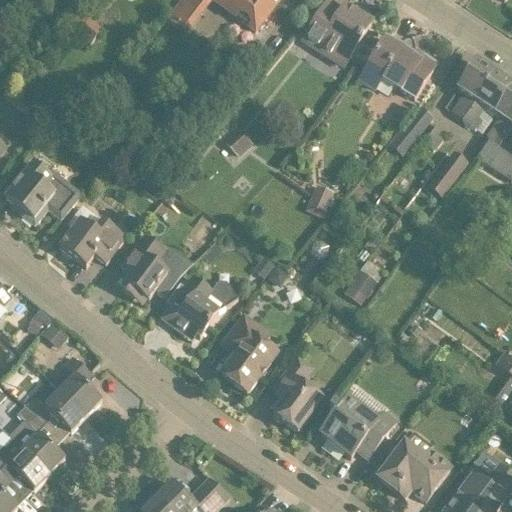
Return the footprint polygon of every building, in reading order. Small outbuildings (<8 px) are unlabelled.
[(185,0),(168,23),(186,37),(211,4),(255,38),(283,0),(185,0)] [(342,16),(327,7),(303,46),(344,71),(371,28),(345,12),(342,16)] [(61,24),(73,34),(84,20),(73,11),(61,24)] [(102,35),(84,20),(73,34),(90,49),(102,35)] [(382,85),(415,105),(436,70),(416,57),(414,60),(385,43),(359,85),(375,96),(382,85)] [(451,118),(462,125),(494,80),(475,67),(456,95),(463,99),(451,118)] [(511,94),(511,91),(494,80),(462,125),(483,138),(495,119),(511,94)] [(490,143),(490,144),(501,151),(503,148),(511,134),(511,94),(495,119),(501,122),(488,142),(490,143)] [(433,124),(420,114),(390,151),(403,161),(433,124)] [(432,158),(448,139),(437,130),(421,149),(432,158)] [(228,151),(238,162),(250,150),(240,139),(228,151)] [(511,153),(503,148),(501,151),(490,144),(477,163),(511,186),(511,185),(511,153)] [(451,158),(425,194),(438,203),(464,168),(451,158)] [(51,174),(48,178),(34,166),(6,201),(14,208),(11,211),(35,230),(48,213),(62,224),(82,198),(51,174)] [(318,189),(307,215),(323,222),(335,196),(318,189)] [(126,242),(102,225),(83,209),(67,230),(72,234),(59,252),(86,272),(94,261),(106,269),(126,242)] [(169,278),(156,269),(156,268),(166,255),(145,240),(123,271),(133,278),(122,293),(143,309),(147,304),(148,305),(169,278)] [(212,297),(192,282),(162,324),(192,346),(196,340),(200,343),(219,317),(238,305),(227,287),(219,287),(212,297)] [(0,307),(4,311),(12,302),(0,289),(0,307)] [(248,398),(278,358),(266,349),(272,340),(245,320),(223,349),(237,360),(222,379),(248,398)] [(511,363),(505,359),(496,371),(511,383),(511,363)] [(59,397),(86,423),(103,406),(85,389),(94,380),(74,361),(65,370),(76,380),(59,397)] [(315,375),(299,363),(274,395),(285,403),(273,417),(298,436),(323,403),(304,389),(315,375)] [(0,390),(0,421),(6,427),(14,420),(11,416),(19,409),(1,389),(0,390)] [(86,423),(59,397),(45,411),(35,401),(25,411),(45,430),(54,421),(72,438),(86,423)] [(377,425),(349,403),(321,439),(351,462),(356,456),(367,465),(399,423),(387,414),(385,418),(384,417),(377,425)] [(45,430),(25,411),(18,418),(25,425),(9,441),(12,444),(49,481),(66,464),(38,437),(45,430)] [(426,507),(450,475),(428,458),(432,451),(413,437),(379,483),(406,503),(411,496),(426,507)] [(0,479),(8,488),(17,479),(35,496),(49,481),(12,444),(0,456),(0,479)] [(448,511),(499,511),(506,503),(504,501),(511,490),(511,480),(498,470),(486,485),(474,479),(448,511)] [(18,511),(1,495),(8,488),(0,479),(0,511),(18,511)] [(172,487),(156,503),(165,511),(220,511),(230,502),(210,483),(190,504),(172,487)] [(165,511),(156,503),(147,511),(165,511)]
